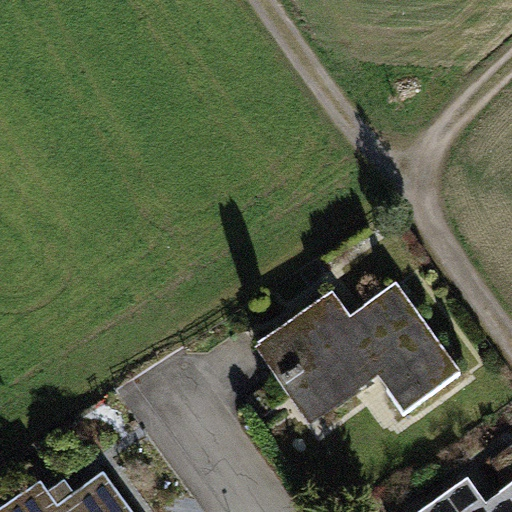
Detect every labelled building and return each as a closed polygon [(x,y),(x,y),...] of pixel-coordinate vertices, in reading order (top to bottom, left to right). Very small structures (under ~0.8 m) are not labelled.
[(277,290),(286,301),(305,287),(297,276),(277,290)] [(332,296),(259,349),(287,388),(306,374),(330,407),(380,371),(392,388),(386,392),(403,416),(460,375),(396,287),(350,320),(332,296)] [(511,488),(511,487),(511,452),(495,465),(511,488)] [(41,486),(4,511),(129,511),(103,475),(57,508),(41,486)] [(468,482),(426,511),(511,511),(511,487),(511,488),(485,506),(468,482)]
